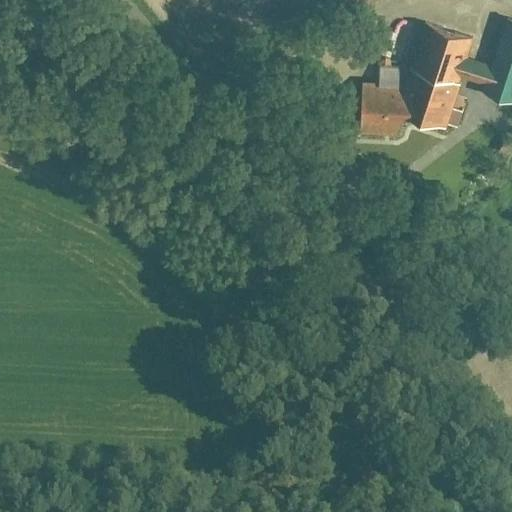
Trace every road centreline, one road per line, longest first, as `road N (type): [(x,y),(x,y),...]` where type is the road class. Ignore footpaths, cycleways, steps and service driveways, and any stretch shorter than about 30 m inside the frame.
road 1 (unclassified): [(119,0),(511,457)]
road 2 (track): [(0,476),(103,490),(511,487)]
